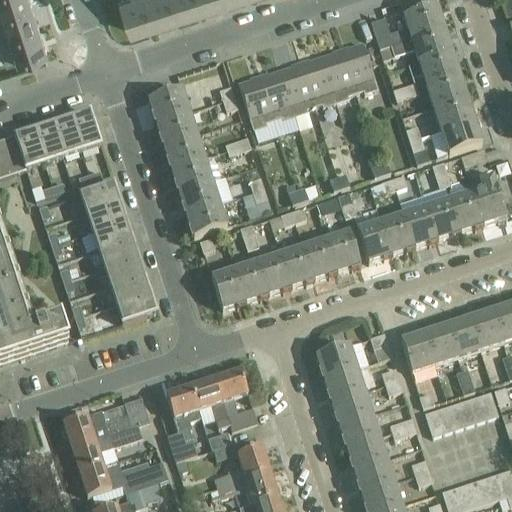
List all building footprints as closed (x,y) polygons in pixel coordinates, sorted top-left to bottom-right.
[(0,0),(0,17),(31,7),(28,0),(0,0)] [(118,0),(129,34),(154,26),(145,0),(118,0)] [(145,0),(154,26),(178,18),(172,0),(145,0)] [(172,0),(178,18),(202,10),(198,0),(172,0)] [(198,0),(202,10),(226,2),(225,0),(198,0)] [(31,7),(0,17),(0,42),(38,30),(31,7)] [(380,56),(445,35),(437,10),(403,21),(407,33),(390,39),(384,23),(370,28),(380,56)] [(38,30),(0,42),(0,47),(6,66),(46,53),(38,30)] [(418,69),(452,58),(445,35),(380,56),(383,66),(414,55),(418,69)] [(362,49),(341,56),(355,99),(363,97),(364,100),(377,95),(362,49)] [(341,56),(320,63),(335,110),(349,106),(348,101),(355,99),(341,56)] [(425,90),(459,79),(452,58),(418,69),(409,71),(412,83),(421,80),(425,90)] [(320,63),(299,69),(314,113),(322,110),(323,114),(335,110),(320,63)] [(299,69),(279,76),(294,123),(307,119),(306,115),(314,113),(299,69)] [(279,76),(258,83),(273,126),(281,123),(282,127),(294,123),(279,76)] [(432,113),(467,102),(459,79),(425,90),(432,113)] [(258,83),(238,89),(253,136),(267,131),(266,128),(273,126),(258,83)] [(407,103),(418,99),(414,88),(404,91),(407,103)] [(396,107),(407,103),(404,91),(392,95),(396,107)] [(222,106),(234,102),(230,92),(219,95),(222,106)] [(156,128),(189,117),(182,94),(148,105),(156,128)] [(226,117),(237,114),(234,102),(222,106),(226,117)] [(474,125),(467,102),(432,113),(440,136),(441,136),(474,125)] [(89,117),(70,123),(81,156),(100,150),(89,117)] [(197,140),(189,117),(156,128),(163,151),(197,140)] [(70,123),(52,129),(63,162),(81,156),(70,123)] [(482,148),(474,125),(441,136),(440,136),(448,160),(482,148)] [(52,129),(34,135),(45,168),(63,162),(52,129)] [(409,146),(420,142),(427,140),(424,129),(405,135),(409,146)] [(34,135),(15,141),(26,175),(45,168),(34,135)] [(171,173),(204,162),(197,140),(163,151),(171,173)] [(15,141),(0,146),(0,182),(26,175),(15,141)] [(413,157),(424,154),(420,142),(409,146),(413,157)] [(239,158),(250,154),(251,154),(247,143),(235,147),(239,158)] [(229,161),(239,158),(235,147),(225,150),(229,161)] [(484,154),(461,162),(464,173),(487,165),(484,154)] [(211,185),(204,163),(204,162),(171,173),(178,196),(211,185)] [(383,181),(390,178),(386,166),(378,168),(383,181)] [(450,190),(443,168),(443,167),(437,169),(444,192),(450,190)] [(374,184),(383,181),(378,168),(370,171),(374,184)] [(439,193),(444,192),(437,169),(432,171),(439,193)] [(98,177),(87,181),(90,189),(101,185),(98,177)] [(471,197),(482,231),(506,223),(491,177),(478,181),(483,194),(471,197)] [(349,192),(345,179),(337,182),(341,195),(349,192)] [(406,192),(403,181),(403,180),(391,184),(395,196),(406,192)] [(90,189),(87,181),(76,184),(79,192),(90,189)] [(333,197),(341,195),(337,182),(329,185),(333,197)] [(252,198),(264,194),(260,183),(249,187),(252,198)] [(384,199),(395,196),(391,184),(381,188),(384,199)] [(219,208),(212,186),(211,185),(178,196),(186,219),(219,208)] [(62,189),(51,193),(53,201),(64,197),(62,189)] [(113,189),(79,200),(86,219),(119,208),(113,189)] [(308,205),(304,192),(295,195),(300,208),(308,205)] [(53,201),(51,193),(40,196),(43,204),(53,201)] [(256,209),(267,205),(264,194),(252,198),(256,209)] [(292,211),(300,208),(295,195),(288,198),(292,211)] [(471,197),(449,205),(460,238),(482,231),(471,197)] [(356,220),(349,198),(342,200),(349,222),(356,220)] [(345,224),(349,222),(342,200),(337,202),(345,224)] [(449,205),(426,212),(437,245),(460,238),(449,205)] [(119,208),(86,219),(92,237),(125,226),(119,208)] [(227,232),(219,209),(219,208),(186,219),(193,243),(227,232)] [(45,212),(37,215),(41,226),(49,223),(45,212)] [(426,212),(403,220),(414,253),(437,245),(426,212)] [(306,225),(302,214),(302,213),(290,217),(294,229),(306,225)] [(290,217),(280,221),(284,232),(294,229),(290,217)] [(403,220),(380,227),(391,260),(414,253),(403,220)] [(272,235),(268,225),(245,232),(252,254),(259,252),(255,241),(272,235)] [(125,226),(92,237),(98,256),(131,245),(125,226)] [(380,227),(357,235),(368,268),(391,260),(380,227)] [(337,230),(323,235),(337,278),(360,270),(349,237),(339,240),(337,230)] [(247,256),(252,254),(245,232),(240,234),(247,256)] [(54,239),(46,241),(49,252),(57,249),(54,239)] [(214,255),(211,244),(211,243),(199,247),(203,258),(214,255)] [(131,245),(98,256),(104,274),(137,263),(131,245)] [(326,245),(303,252),(314,286),(337,278),(326,245)] [(57,249),(49,252),(53,263),(61,260),(57,249)] [(0,369),(67,347),(60,325),(28,336),(0,250),(0,369)] [(303,252),(280,260),(291,293),(314,286),(303,252)] [(280,260),(257,267),(268,301),(291,293),(280,260)] [(137,263),(104,274),(110,292),(143,281),(137,263)] [(257,267),(234,275),(245,308),(268,301),(257,267)] [(66,275),(58,278),(61,289),(69,286),(66,275)] [(234,275),(211,282),(222,316),(245,308),(234,275)] [(143,281),(110,292),(116,310),(149,299),(143,281)] [(69,286),(61,289),(65,299),(73,297),(69,286)] [(149,299),(116,310),(122,329),(156,318),(149,299)] [(511,309),(493,316),(504,349),(511,346),(511,309)] [(78,311),(70,314),(73,325),(81,322),(78,311)] [(493,316),(470,323),(481,356),(504,349),(493,316)] [(81,322),(73,325),(77,336),(85,333),(81,322)] [(470,323),(447,331),(458,364),(481,356),(470,323)] [(447,331),(424,338),(434,371),(458,364),(447,331)] [(424,338),(401,346),(411,379),(434,371),(424,338)] [(373,355),(386,350),(387,350),(384,339),(370,343),(373,355)] [(357,373),(349,350),(316,361),(324,384),(357,373)] [(509,385),(511,384),(511,377),(507,361),(501,363),(509,385)] [(364,397),(364,396),(357,373),(324,384),(331,407),(364,397)] [(385,390),(399,385),(395,374),(381,379),(385,390)] [(475,396),(474,396),(467,374),(461,376),(468,398),(475,396)] [(233,405),(247,400),(240,376),(214,384),(227,422),(238,418),(233,405)] [(463,400),(468,398),(461,376),(456,378),(463,400)] [(230,431),(227,422),(214,384),(191,392),(199,416),(210,412),(215,426),(217,425),(220,434),(230,431)] [(388,401),(402,396),(403,396),(399,385),(385,390),(388,401)] [(201,423),(199,416),(191,392),(166,400),(173,424),(179,443),(168,446),(176,468),(197,461),(189,436),(191,435),(189,427),(201,423)] [(505,392),(493,396),(498,411),(510,407),(505,392)] [(372,419),(364,397),(331,407),(339,430),(372,419)] [(434,410),(434,409),(430,398),(419,402),(422,413),(434,410)] [(479,401),(487,424),(498,420),(490,398),(479,401)] [(476,428),(487,424),(479,401),(469,405),(476,428)] [(138,433),(149,429),(141,403),(124,409),(124,411),(120,413),(122,421),(105,427),(102,416),(63,429),(71,455),(138,433)] [(465,431),(476,428),(469,405),(458,409),(465,431)] [(454,435),(465,431),(458,409),(447,412),(454,435)] [(443,438),(454,435),(447,412),(436,416),(443,438)] [(232,436),(257,428),(252,414),(238,418),(227,422),(230,431),(232,436)] [(433,442),(443,438),(436,416),(425,419),(433,442)] [(379,442),(372,419),(339,430),(346,453),(379,442)] [(392,438),(414,431),(411,423),(389,431),(392,438)] [(394,445),(415,438),(416,438),(414,431),(392,438),(394,445)] [(142,445),(142,444),(138,433),(71,455),(79,478),(103,470),(99,459),(142,445)] [(213,456),(230,450),(227,438),(208,444),(212,456),(213,456)] [(353,476),(387,465),(379,442),(346,453),(353,476)] [(217,494),(270,476),(262,452),(257,453),(254,443),(230,450),(213,456),(217,466),(231,461),(231,462),(237,460),(241,473),(227,477),(227,479),(214,484),(217,494)] [(387,465),(353,476),(361,499),(394,488),(387,465)] [(413,478),(428,473),(425,465),(411,470),(413,478)] [(154,490),(147,468),(125,475),(126,479),(122,480),(117,466),(103,470),(79,478),(87,503),(122,491),(125,500),(154,490)] [(418,492),(431,488),(432,487),(428,473),(413,478),(418,492)] [(509,501),(511,500),(511,473),(501,477),(509,501)] [(253,509),(278,501),(270,476),(217,494),(220,504),(234,500),(234,501),(249,497),(253,509)] [(498,505),(506,502),(509,501),(501,477),(490,481),(498,505)] [(486,509),(498,505),(490,481),(478,485),(486,509)] [(473,511),(476,511),(486,509),(478,485),(466,489),(473,511)] [(164,503),(159,489),(159,488),(154,490),(125,500),(128,507),(112,511),(147,511),(147,509),(164,503)] [(394,488),(361,499),(365,511),(397,511),(402,511),(394,488)] [(460,511),(473,511),(466,489),(455,493),(460,511)] [(448,511),(460,511),(455,493),(443,497),(448,511)] [(281,511),(278,501),(253,509),(253,511),(281,511)]
